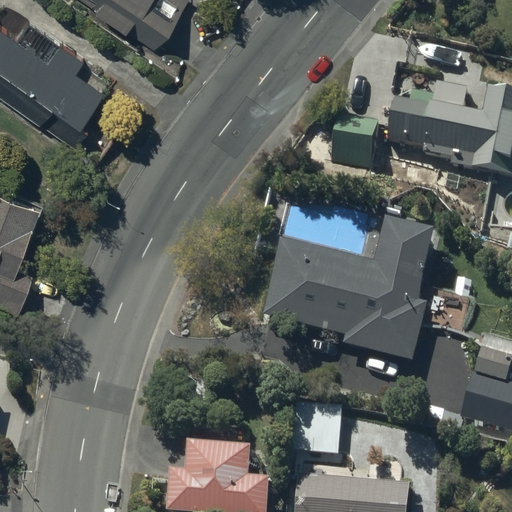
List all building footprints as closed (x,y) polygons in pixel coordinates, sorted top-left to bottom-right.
[(80,0),(151,49),(185,0),(80,0)] [(0,64),(80,120),(106,83),(85,69),(82,73),(76,69),(85,57),(29,19),(18,35),(0,23),(0,64)] [(410,104),(397,101),(389,141),(426,148),(425,153),(454,159),(453,167),(511,178),(511,90),(498,88),(497,91),(492,90),(486,119),(466,115),(470,90),(438,84),(435,96),(413,92),(410,104)] [(380,124),(341,115),(332,159),(371,167),(380,124)] [(0,306),(18,313),(32,271),(17,266),(39,201),(0,187),(0,306)] [(377,269),(284,246),(265,319),(347,339),(345,347),(413,364),(428,306),(422,304),(439,237),(389,224),(377,269)] [(511,368),(511,359),(483,350),(468,396),(511,410),(511,384),(507,383),(511,368)] [(345,410),(297,405),(292,453),(340,457),(345,410)] [(254,452),(191,448),(189,476),(173,475),(171,511),(269,511),(271,485),(252,484),(254,452)] [(407,511),(410,486),(301,476),(297,511),(407,511)]
